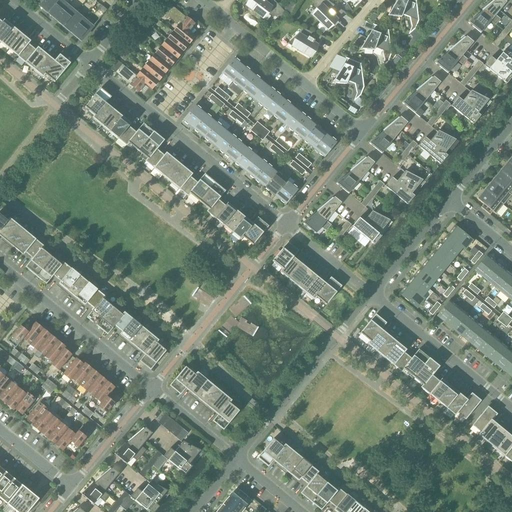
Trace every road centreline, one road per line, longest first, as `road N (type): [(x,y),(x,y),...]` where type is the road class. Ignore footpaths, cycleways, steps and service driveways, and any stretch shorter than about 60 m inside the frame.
road 1 (residential): [(375,293),(238,459)]
road 2 (residential): [(511,407),(375,293)]
road 3 (residential): [(23,278),(153,390)]
road 4 (residential): [(364,127),(474,0)]
road 5 (residential): [(163,120),(287,223)]
road 6 (residential): [(71,487),(153,390)]
road 7 (residential): [(287,223),(364,127)]
